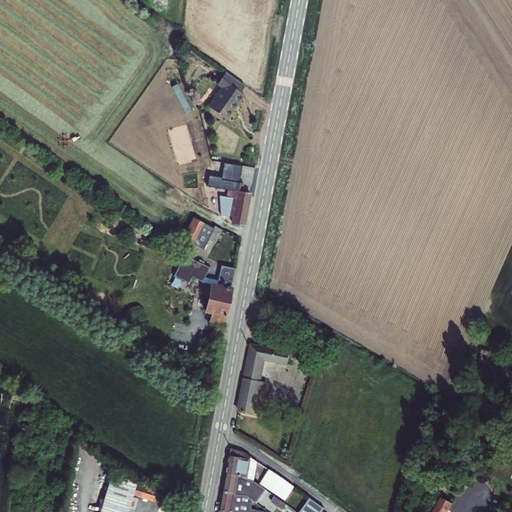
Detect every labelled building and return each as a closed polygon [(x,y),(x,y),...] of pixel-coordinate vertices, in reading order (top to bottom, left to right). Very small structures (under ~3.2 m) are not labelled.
[(228,82),(224,87),(211,105),(229,118),(246,94),(242,91),(247,84),(228,70),(223,77),(228,82)] [(228,82),(223,77),(219,82),(224,87),(228,82)] [(231,181),(230,189),(228,196),(222,195),(221,195),(222,215),(234,217),(234,223),(245,226),(252,193),(243,191),(244,183),(231,181)] [(194,216),(183,237),(194,244),(201,230),(205,222),(194,216)] [(209,234),(215,220),(208,216),(205,222),(201,230),(209,234)] [(223,224),(215,220),(209,234),(217,238),(220,231),(223,224)] [(194,300),(211,265),(191,255),(182,272),(178,272),(171,288),(194,300)] [(227,321),(233,286),(212,282),(207,308),(214,309),(212,318),(218,319),(227,321)] [(289,354),(251,347),(239,413),(259,417),(265,383),(259,382),(263,360),(287,364),(289,354)] [(247,476),(250,457),(243,452),(231,448),(227,474),(244,477),(245,476),(247,476)] [(254,482),(257,462),(250,457),(247,476),(245,476),(244,477),(247,479),(254,482)] [(269,470),(261,483),(284,500),(293,487),(269,470)] [(247,479),(244,477),(227,474),(224,491),(240,494),(245,495),(245,496),(246,496),(248,498),(258,505),(268,491),(256,483),(254,482),(247,479)] [(127,511),(136,482),(111,475),(100,511),(127,511)] [(224,491),(220,510),(235,511),(262,511),(263,511),(246,508),(248,498),(246,496),(245,496),(245,495),(240,494),(224,491)] [(446,511),(452,501),(442,496),(433,511),(446,511)] [(299,511),(320,511),(323,508),(309,498),(299,511)]
